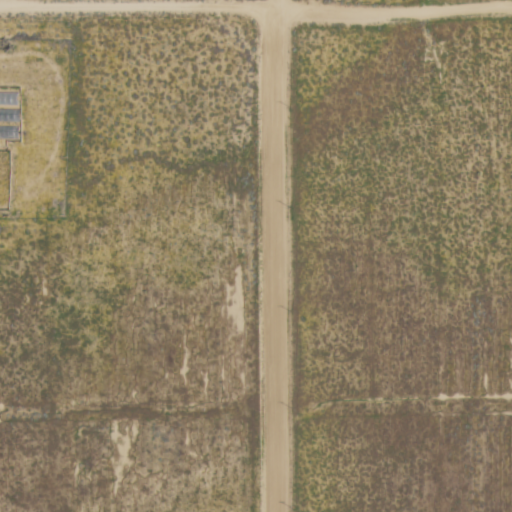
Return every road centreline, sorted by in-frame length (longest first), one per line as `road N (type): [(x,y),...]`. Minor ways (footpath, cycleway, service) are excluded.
road 1 (residential): [(0,18),(275,25),(511,15)]
road 2 (residential): [(275,25),(285,511)]
